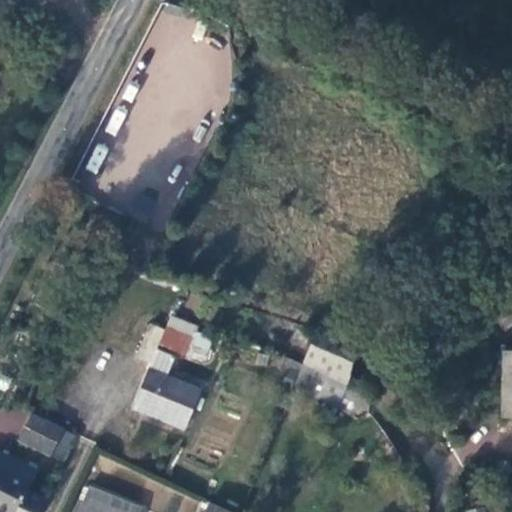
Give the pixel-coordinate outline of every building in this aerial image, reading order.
[(116,106),(103,130),(115,136),(127,112),(116,106)] [(133,403),(187,427),(203,389),(168,374),(176,354),(159,348),(165,331),(150,325),(138,354),(151,361),(133,403)] [(351,382),(360,337),(320,328),(306,361),(351,382)] [(32,430),(26,443),(50,455),(65,427),(33,411),(25,426),(32,430)] [(25,426),(19,439),(26,443),(32,430),(25,426)] [(15,511),(36,470),(0,452),(0,508),(7,511),(15,511)] [(140,511),(143,507),(94,486),(82,511),(140,511)] [(232,511),(208,502),(203,511),(232,511)]
